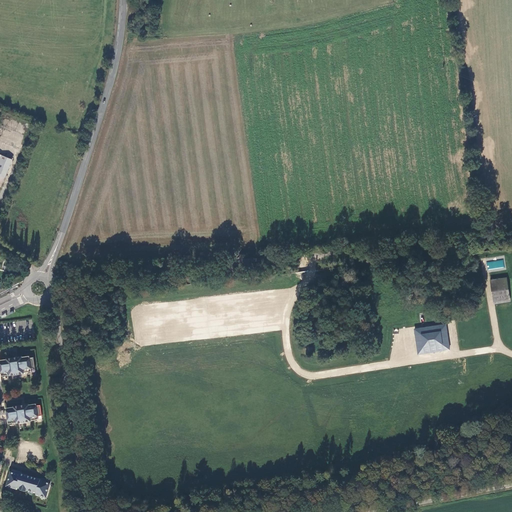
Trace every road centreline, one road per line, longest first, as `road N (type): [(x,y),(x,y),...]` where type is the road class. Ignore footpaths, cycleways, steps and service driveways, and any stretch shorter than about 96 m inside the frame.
road 1 (track): [(51,283),(511,234)]
road 2 (secondary): [(122,0),(112,73),(55,252)]
road 3 (track): [(52,308),(83,511)]
